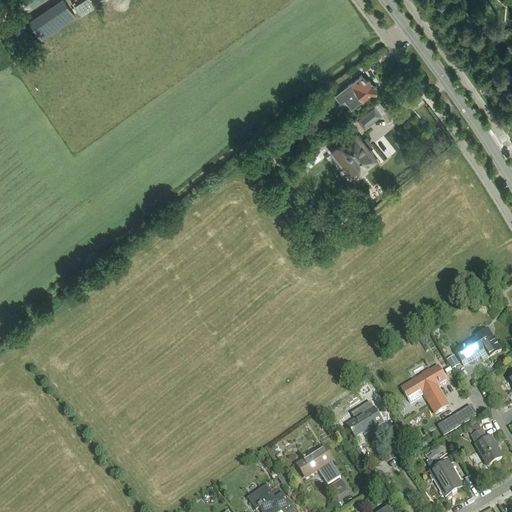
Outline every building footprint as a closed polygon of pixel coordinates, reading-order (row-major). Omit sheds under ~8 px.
[(27,0),(34,8),(46,0),(27,0)] [(62,0),(60,0),(29,22),(42,41),(75,18),(62,0)] [(12,34),(17,42),(11,46),(17,55),(33,44),(22,27),(12,34)] [(362,74),(336,95),(341,102),(345,99),(352,108),(373,91),(376,91),(377,85),(374,85),(369,79),(367,81),(366,79),(366,78),(365,78),(365,77),(365,76),(364,76),(363,76),(362,74)] [(329,93),(320,100),(324,105),(333,98),(329,93)] [(375,106),(357,120),(366,131),(383,117),(375,106)] [(377,157),(357,132),(351,137),(347,132),(336,140),(346,152),(345,155),(349,159),(352,159),(353,161),(353,165),(356,168),(359,168),(360,170),(377,157)] [(279,137),(271,143),(276,151),(285,144),(279,137)] [(304,173),(295,180),(309,198),(319,191),(304,173)] [(478,338),(456,351),(463,363),(485,350),(490,359),(503,351),(489,329),(477,336),(478,338)] [(453,370),(460,365),(455,356),(448,361),(453,370)] [(424,376),(402,389),(406,395),(407,395),(412,404),(425,396),(428,401),(436,415),(449,407),(437,386),(447,380),(439,367),(431,372),(430,370),(424,374),(424,376)] [(375,409),(348,426),(356,439),(364,434),(365,436),(384,424),(375,409)] [(455,417),(437,427),(443,437),(461,427),(455,417)] [(464,429),(457,433),(460,438),(467,434),(464,429)] [(482,431),(472,437),(477,446),(476,446),(488,467),(504,458),(492,437),(487,440),(482,431)] [(333,460),(329,454),(327,456),(323,449),(298,465),(305,476),(316,469),(336,499),(349,491),(330,461),(333,460)] [(443,454),(428,463),(433,471),(431,472),(447,499),(466,488),(450,461),(448,462),(443,454)] [(296,511),(284,493),(276,498),(267,485),(248,499),(257,511),(260,509),(261,511),(296,511)] [(296,493),(290,497),(295,503),(300,499),(296,493)]
